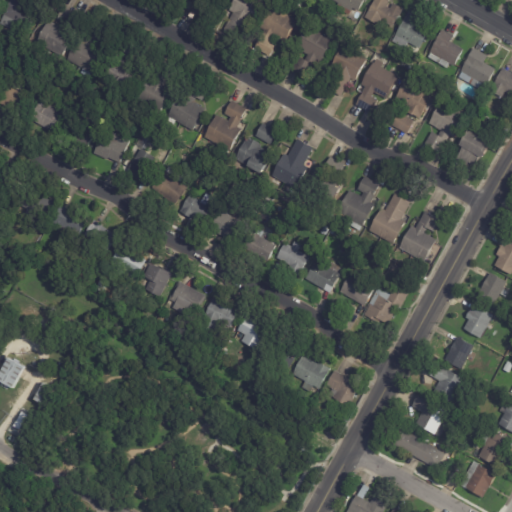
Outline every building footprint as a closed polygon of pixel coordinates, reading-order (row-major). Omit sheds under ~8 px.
[(21,0),(23,1),(17,13),(30,19),(22,36),(0,25),(0,17),(8,0),(21,0)] [(217,0),(216,2),(212,0),(203,0),(195,15),(186,10),(191,0),(217,0)] [(239,40),(222,30),(232,13),(228,10),(233,0),(260,0),(262,1),(250,23),(246,21),(242,28),(246,30),(240,41),(239,40)] [(364,0),(356,14),(351,12),(349,16),(336,9),(338,5),(331,0),(364,0)] [(387,0),(389,1),(386,7),(389,9),(392,4),(402,9),(392,27),(367,13),(374,0),(387,0)] [(72,12),(76,14),(65,31),(71,35),(58,55),(35,40),(47,21),(54,25),(57,21),(55,19),(64,6),(72,12)] [(297,22),(284,44),(274,38),(272,42),(276,45),(269,57),(255,49),(264,32),(259,29),(271,7),(297,22)] [(409,13),(420,19),(417,26),(427,31),(414,54),(390,41),(406,11),(409,13)] [(306,77),(291,68),(297,56),(303,60),(306,55),(293,48),(305,26),(331,40),(319,62),(316,60),(306,77)] [(443,32),(452,37),(449,43),(463,50),(454,67),(450,65),(448,69),(432,61),(434,57),(429,54),(441,31),(443,32)] [(93,41),(91,46),(100,51),(91,72),(66,60),(76,38),(81,41),(83,36),(93,41)] [(128,46),(137,50),(131,62),(120,56),(126,45),(128,46)] [(350,79),(340,97),(326,89),(335,71),(331,69),(343,46),(367,59),(355,82),(350,79)] [(474,49),(487,57),(483,64),(495,70),(486,87),(478,82),(475,87),(459,79),(462,73),(461,73),(473,49),(474,49)] [(113,56),(129,65),(126,71),(135,76),(126,93),(101,79),(113,56)] [(370,114),(354,105),(364,87),(360,85),(372,62),(373,63),(375,59),(382,63),(380,67),(397,76),(385,98),(373,92),(370,97),(377,100),(370,114)] [(160,63),(174,71),(165,87),(170,90),(158,111),(133,96),(146,75),(150,78),(159,62),(160,63)] [(505,70),(511,73),(511,96),(505,92),(502,98),(491,91),(503,69),(505,70)] [(192,81),(207,89),(201,101),(195,98),(192,102),(203,108),(191,130),(174,121),(172,125),(166,121),(168,118),(167,117),(178,95),(183,97),(192,81)] [(427,104),(420,119),(408,114),(411,106),(395,98),(403,81),(431,94),(427,104)] [(12,111),(0,105),(0,90),(4,82),(16,89),(14,92),(32,101),(24,117),(12,111)] [(65,115),(54,134),(29,120),(40,101),(65,115)] [(238,105),(246,110),(240,120),(242,121),(237,128),(241,131),(229,152),(204,138),(217,116),(228,123),(231,118),(224,115),(232,102),(238,105)] [(443,153),(427,145),(433,133),(439,136),(442,130),(430,125),(441,102),(466,115),(455,138),(451,136),(443,153)] [(412,121),(405,134),(390,126),(398,113),(412,121)] [(269,128),(276,131),(268,145),(254,137),(261,123),(269,128)] [(87,149),(72,142),(79,127),(93,134),(87,149)] [(474,167),(472,169),(456,160),(462,149),(459,147),(468,132),(487,143),(486,145),(488,147),(481,159),(479,158),(474,167)] [(144,133),(155,139),(148,152),(137,146),(144,133)] [(128,142),(118,163),(107,158),(106,160),(93,154),(102,136),(109,139),(112,134),(128,142)] [(246,138),(250,140),(250,139),(258,143),(257,144),(260,146),(259,147),(267,152),(253,176),(242,169),(244,165),(233,159),(246,138)] [(304,144),(312,148),(302,166),(308,169),(296,191),(270,175),(283,154),(287,157),(297,140),(304,144)] [(146,182),(126,169),(139,149),(159,162),(146,182)] [(330,158),(343,166),(337,175),(332,171),(329,176),(343,185),(333,200),(308,184),(318,169),(321,171),(329,157),(330,158)] [(160,197),(149,188),(167,166),(180,177),(177,181),(185,189),(170,206),(160,197)] [(8,177),(25,187),(14,210),(0,203),(6,193),(0,189),(0,182),(4,175),(8,177)] [(368,179),(379,185),(369,203),(373,205),(362,228),(337,215),(349,191),(360,197),(362,194),(357,191),(364,177),(368,179)] [(35,195),(55,204),(47,220),(35,214),(32,220),(20,214),(31,192),(35,195)] [(205,224),(192,217),(191,219),(178,212),(187,194),(199,201),(200,198),(211,204),(210,207),(213,209),(205,224)] [(405,201),(411,204),(401,221),(405,223),(392,244),(369,231),(382,209),(386,211),(395,195),(405,201)] [(60,208),(85,217),(79,234),(51,224),(57,207),(60,208)] [(221,212),(243,226),(234,241),(222,233),(220,236),(209,230),(220,211),(221,212)] [(431,216),(440,220),(431,238),(436,241),(425,262),(399,249),(411,227),(416,229),(425,212),(431,216)] [(95,223),(116,236),(106,252),(82,237),(93,221),(95,223)] [(260,231),(264,233),(261,238),(276,246),(267,263),(250,254),(248,257),(239,253),(249,232),(255,235),(258,230),(260,231)] [(308,258),(299,276),(287,270),(289,267),(276,260),(285,244),(292,248),(294,243),(301,247),(298,252),(308,258)] [(508,244),(511,246),(511,272),(510,276),(494,266),(499,258),(496,256),(501,246),(505,248),(507,243),(508,244)] [(325,244),(331,248),(328,252),(322,249),(325,244)] [(123,249),(145,262),(134,283),(124,277),(127,271),(111,262),(120,247),(123,249)] [(329,292),(329,293),(304,280),(315,261),(325,266),(327,262),(339,268),(336,273),(338,275),(329,292)] [(155,266),(172,275),(160,298),(146,291),(151,281),(144,278),(151,264),(155,266)] [(407,274),(419,281),(412,292),(400,284),(401,283),(395,279),(400,271),(407,275),(407,274)] [(487,280),(490,274),(505,283),(503,287),(509,290),(504,298),(500,295),(494,307),(477,297),(487,280)] [(365,307),(341,294),(351,275),(375,288),(365,307)] [(94,290),(99,281),(107,285),(101,294),(94,290)] [(181,284),(204,298),(194,315),(168,299),(179,282),(181,284)] [(377,289),(389,295),(393,287),(405,293),(383,333),(360,320),(377,289)] [(214,301),(237,313),(228,330),(217,324),(213,330),(201,323),(212,301),(214,301)] [(477,307),(492,316),(480,338),(463,329),(468,320),(465,318),(469,310),(473,312),(476,307),(477,307)] [(246,318),(265,328),(253,350),(240,343),(244,335),(236,331),(244,317),(246,318)] [(276,333),(300,345),(290,367),(274,359),(278,350),(268,345),(274,332),(276,333)] [(470,355),(469,357),(468,356),(461,370),(445,361),(457,338),(473,347),(471,352),(472,353),(470,355)] [(305,359),(316,365),(317,364),(329,370),(319,390),(313,387),(310,393),(301,389),(305,382),(292,376),(302,357),(305,359)] [(12,360),(25,368),(13,389),(0,381),(0,375),(10,359),(12,360)] [(465,381),(461,387),(467,391),(457,407),(452,404),(451,405),(433,393),(440,383),(429,376),(437,364),(465,381)] [(336,373),(359,387),(347,408),(328,396),(331,390),(325,386),(334,371),(336,373)] [(41,384),(54,391),(45,408),(30,400),(39,383),(41,384)] [(417,411),(411,407),(418,395),(452,415),(438,439),(415,425),(422,413),(417,411)] [(511,401),(511,433),(497,425),(503,415),(499,412),(503,403),(508,406),(511,401)] [(411,436),(412,437),(412,436),(446,455),(437,471),(392,445),(401,430),(411,436)] [(508,441),(496,466),(478,457),(484,446),(478,444),(483,435),(491,439),(494,434),(508,441)] [(475,463),(479,465),(478,466),(495,475),(494,477),(495,477),(489,488),(488,488),(482,499),(461,487),(474,463),(475,463)] [(362,499),(370,503),(373,497),(387,504),(382,511),(347,511),(357,496),(362,499)]
